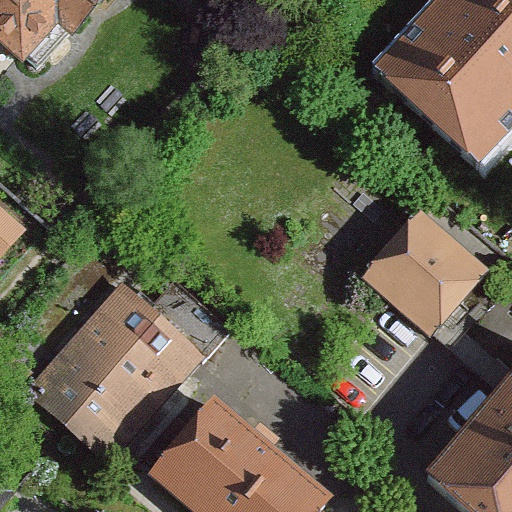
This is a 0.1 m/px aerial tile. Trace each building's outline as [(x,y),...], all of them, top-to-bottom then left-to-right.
[(116,0),(0,0),(0,55),(40,89),(116,0)] [(511,139),(511,0),(448,0),(376,80),(480,174),(511,139)] [(487,273),(419,216),(364,281),(431,339),(487,273)] [(114,468),(200,361),(115,293),(29,400),(114,468)] [(458,511),(511,511),(511,382),(426,485),(458,511)] [(183,511),(322,511),(333,498),(211,402),(147,483),(183,511)]
